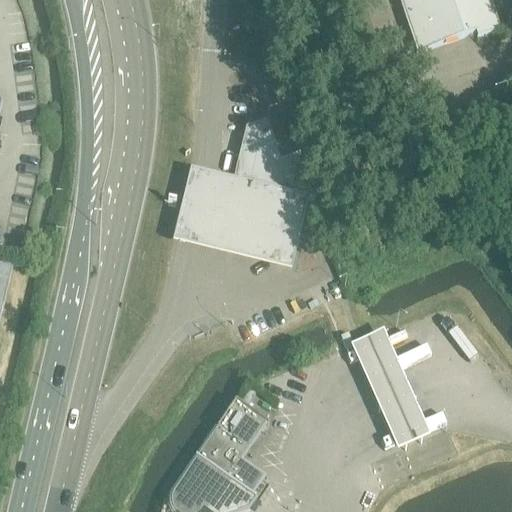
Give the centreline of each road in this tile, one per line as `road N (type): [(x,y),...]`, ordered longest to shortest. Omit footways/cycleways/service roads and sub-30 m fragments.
road 1 (secondary): [(61,511),(135,153),(138,84),(126,0)]
road 2 (secondary): [(76,0),(88,91),(87,194),(23,511)]
